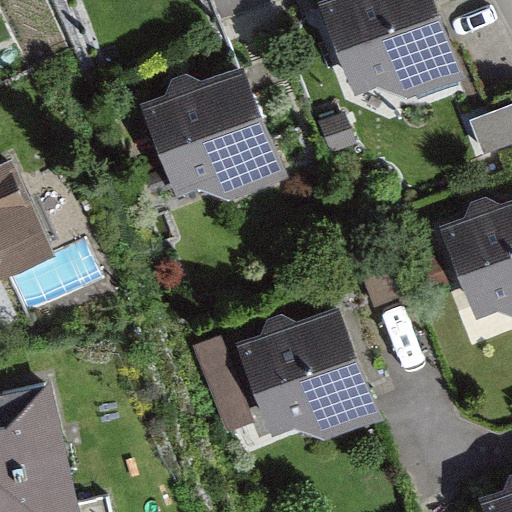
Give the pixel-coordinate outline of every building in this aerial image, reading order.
[(439,0),(342,0),(321,8),(361,109),(466,68),(439,0)] [(246,63),(141,104),(181,205),(285,164),(246,63)] [(0,276),(63,246),(20,157),(0,167),(0,276)] [(511,197),(440,225),(480,326),(511,313),(511,197)] [(49,291),(106,268),(97,247),(65,260),(61,252),(37,261),(49,291)] [(345,308),(240,349),(280,450),(385,408),(345,308)] [(79,511),(50,377),(0,387),(0,511),(79,511)] [(511,511),(511,482),(470,499),(475,511),(511,511)]
